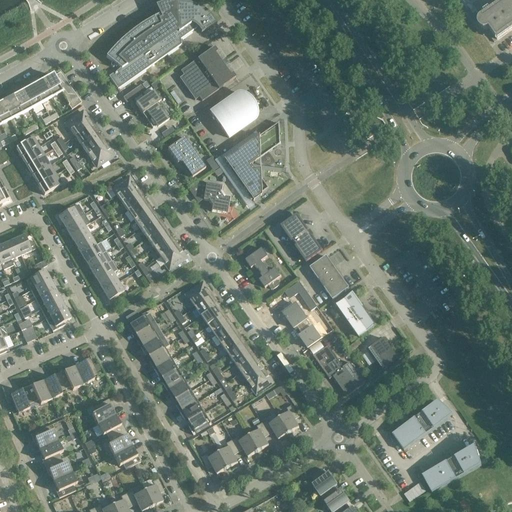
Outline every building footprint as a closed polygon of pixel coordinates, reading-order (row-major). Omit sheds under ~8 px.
[(511,0),(478,0),(472,5),(480,17),(478,19),(477,22),(477,23),(477,25),(478,27),(480,29),(483,30),(486,30),(489,29),(497,41),(511,29),(511,0)] [(179,3),(176,4),(170,5),(168,5),(170,14),(163,17),(162,14),(157,16),(154,18),(149,21),(145,23),(139,27),(136,29),(131,32),(128,35),(123,39),(119,43),(116,46),(112,50),(109,53),(108,55),(106,57),(120,69),(109,77),(117,90),(181,45),(180,40),(197,28),(198,29),(201,34),(217,24),(215,21),(213,19),(211,17),(209,15),(206,12),(204,10),(201,9),(199,8),(197,7),(194,6),(191,5),(188,4),(186,4),(184,4),(182,3),(179,3)] [(202,102),(235,78),(232,74),(230,75),(224,67),(227,66),(223,60),(220,62),(215,54),(217,53),(214,48),(180,72),(183,76),(179,79),(194,101),(199,98),(202,102)] [(78,99),(60,73),(53,77),(62,92),(62,93),(69,105),(78,99)] [(43,79),(41,80),(52,98),(62,93),(62,92),(53,77),(53,76),(49,78),(49,77),(47,78),(44,78),(43,79)] [(52,98),(41,80),(39,81),(38,82),(37,83),(36,84),(35,85),(36,86),(32,87),(42,104),(52,98)] [(42,104),(32,87),(29,89),(29,88),(27,89),(25,90),(23,90),(21,91),(32,110),(42,104)] [(32,110),(21,91),(20,92),(18,93),(17,94),(16,95),(15,96),(15,97),(12,98),(21,115),(32,110)] [(135,104),(142,115),(144,117),(152,129),(156,127),(157,129),(169,121),(167,119),(170,116),(162,104),(153,92),(135,104)] [(210,113),(228,139),(253,121),(255,119),(256,117),(256,115),(256,112),(255,110),(254,107),(253,105),(252,103),(251,101),(249,100),(249,99),(248,98),(246,97),(244,96),(244,95),(242,95),(240,94),(239,94),(238,94),(237,94),(236,95),(235,95),(210,113)] [(21,115),(12,98),(9,100),(9,99),(7,100),(5,100),(3,101),(1,102),(11,121),(21,115)] [(81,104),(78,99),(69,105),(68,106),(71,110),(81,104)] [(11,121),(1,102),(0,102),(0,124),(1,126),(11,121)] [(57,113),(49,118),(52,122),(59,118),(57,113)] [(66,125),(75,137),(92,125),(83,113),(66,125)] [(52,122),(49,118),(42,122),(44,126),(52,122)] [(278,124),(258,137),(258,136),(224,160),(224,161),(223,162),(251,203),(253,202),(254,203),(261,198),(261,196),(266,193),(266,192),(268,191),(262,183),(263,183),(260,178),(260,170),(251,171),(248,167),(279,145),(278,124)] [(36,125),(29,129),(31,133),(38,129),(36,125)] [(98,135),(92,125),(75,137),(81,146),(98,135)] [(31,133),(29,129),(21,133),(23,137),(31,133)] [(357,137),(353,131),(344,137),(348,143),(357,137)] [(46,141),(51,137),(52,137),(49,133),(43,137),(46,141)] [(105,144),(98,135),(81,146),(88,156),(105,144)] [(15,136),(8,139),(10,144),(13,142),(17,140),(15,136)] [(60,138),(56,141),(60,147),(64,144),(60,138)] [(178,164),(180,164),(194,154),(184,139),(184,138),(167,150),(177,164),(178,164)] [(10,144),(8,139),(0,143),(2,148),(10,144)] [(16,149),(21,159),(38,148),(33,139),(16,149)] [(58,149),(54,143),(50,146),(54,152),(58,149)] [(114,156),(105,144),(88,156),(97,168),(114,156)] [(44,158),(38,148),(21,159),(27,168),(44,158)] [(62,155),(58,149),(54,152),(58,158),(62,155)] [(205,169),(194,154),(180,164),(182,164),(183,165),(192,178),(191,178),(192,178),(205,169)] [(50,167),(44,158),(27,168),(33,177),(50,167)] [(70,167),(66,161),(62,164),(66,170),(70,167)] [(81,170),(77,163),(73,166),(77,172),(81,170)] [(55,176),(50,167),(33,177),(38,186),(55,176)] [(74,173),(70,167),(66,170),(70,176),(74,173)] [(220,169),(215,172),(218,177),(223,174),(220,169)] [(61,186),(55,176),(38,186),(44,196),(61,186)] [(112,190),(121,203),(138,191),(129,178),(112,190)] [(224,198),(222,196),(220,193),(221,187),(205,185),(203,201),(208,202),(210,204),(212,206),(211,212),(227,215),(229,199),(224,198)] [(0,204),(8,200),(3,190),(0,191),(0,204)] [(144,200),(138,191),(121,203),(127,212),(144,200)] [(151,209),(144,200),(127,212),(134,221),(151,209)] [(104,205),(100,208),(104,214),(108,211),(104,205)] [(78,206),(73,209),(58,218),(64,227),(79,219),(83,216),(78,206)] [(157,219),(151,209),(134,221),(140,231),(157,219)] [(306,264),(323,252),(312,236),(313,235),(309,230),(308,231),(297,215),(280,227),(306,264)] [(84,228),(79,219),(64,227),(70,237),(84,228)] [(164,228),(157,219),(140,231),(147,240),(164,228)] [(90,237),(84,228),(70,237),(75,246),(90,237)] [(170,237),(164,228),(147,240),(154,249),(170,237)] [(24,237),(14,241),(21,257),(35,251),(31,242),(27,244),(24,237)] [(96,246),(90,237),(75,246),(81,255),(96,246)] [(177,247),(170,237),(154,249),(160,258),(177,247)] [(21,257),(14,241),(4,246),(11,261),(21,257)] [(100,243),(96,246),(81,255),(86,264),(106,253),(100,243)] [(11,261),(4,246),(0,247),(0,263),(1,266),(11,261)] [(186,259),(177,247),(160,258),(169,271),(186,259)] [(259,271),(259,272),(267,267),(266,266),(265,266),(264,266),(261,262),(268,258),(262,250),(257,253),(255,251),(254,250),(252,249),(251,250),(248,252),(248,253),(246,253),(246,255),(247,256),(249,259),(245,261),(251,269),(254,267),(255,268),(256,269),(257,269),(257,270),(258,270),(259,270),(259,271)] [(111,262),(106,253),(86,264),(92,274),(111,262)] [(310,269),(332,301),(349,289),(326,257),(310,269)] [(117,271),(111,262),(92,274),(98,283),(112,274),(117,271)] [(267,268),(267,267),(259,272),(260,273),(261,274),(261,275),(261,276),(261,277),(262,277),(262,279),(259,281),(265,289),(268,287),(270,289),(271,290),(273,291),(274,290),(277,288),(277,287),(278,287),(279,285),(278,284),(278,283),(276,281),(281,277),(276,269),(269,274),(266,270),(267,270),(267,269),(267,268)] [(149,275),(145,269),(141,272),(145,278),(149,275)] [(30,279),(35,289),(50,281),(45,271),(30,279)] [(118,283),(112,274),(98,283),(103,292),(118,283)] [(55,291),(50,281),(35,289),(31,292),(36,301),(55,291)] [(124,293),(118,283),(103,292),(109,302),(124,293)] [(186,296),(195,308),(212,296),(203,284),(186,296)] [(60,301),(55,291),(36,301),(41,311),(60,301)] [(336,306),(359,339),(376,327),(353,295),(336,306)] [(219,306),(212,296),(195,308),(202,318),(219,306)] [(26,305),(22,297),(18,299),(14,300),(19,309),(26,305)] [(65,310),(60,301),(41,311),(46,320),(65,310)] [(302,335),(303,335),(300,338),(308,349),(321,340),(313,328),(296,305),(293,307),(291,304),(289,304),(284,307),(284,310),(286,312),(283,314),(294,330),(297,327),(298,328),(298,329),(299,329),(299,330),(299,331),(300,332),(300,333),(301,334),(302,335)] [(225,315),(219,306),(202,318),(208,327),(225,315)] [(71,320),(65,310),(46,320),(52,333),(57,330),(65,326),(64,324),(71,320)] [(179,311),(174,314),(178,320),(183,317),(179,311)] [(140,317),(137,312),(126,318),(129,323),(140,317)] [(150,314),(146,317),(128,327),(131,333),(134,332),(137,337),(157,325),(150,314)] [(232,324),(225,315),(208,327),(215,336),(232,324)] [(33,328),(30,322),(19,327),(22,333),(27,331),(33,328)] [(329,323),(324,327),(330,335),(334,332),(329,323)] [(238,334),(232,324),(215,336),(222,346),(238,334)] [(169,347),(157,325),(137,337),(140,342),(138,344),(144,355),(147,353),(150,359),(166,349),(169,347)] [(37,339),(33,328),(27,331),(32,342),(37,339)] [(32,342),(27,331),(22,333),(26,344),(32,342)] [(245,343),(238,334),(222,346),(228,355),(245,343)] [(384,339),(370,349),(369,348),(367,350),(367,351),(368,350),(383,371),(398,360),(384,339)] [(251,352),(245,343),(228,355),(235,364),(251,352)] [(358,344),(348,351),(351,355),(361,348),(358,344)] [(329,380),(330,380),(329,379),(332,376),(333,377),(344,370),(328,346),(314,356),(313,356),(329,380)] [(172,360),(166,349),(150,359),(153,364),(151,365),(154,371),(172,360)] [(258,362),(251,352),(235,364),(241,374),(258,362)] [(84,363),(74,368),(83,386),(94,381),(92,378),(97,375),(90,359),(83,362),(84,363)] [(179,371),(172,360),(154,371),(158,377),(160,375),(163,380),(179,371)] [(265,371),(258,362),(241,374),(248,383),(265,371)] [(349,364),(350,365),(344,370),(333,377),(347,397),(365,384),(350,363),(349,364)] [(83,386),(74,368),(64,373),(64,371),(58,374),(65,390),(71,388),(72,392),(83,386)] [(185,382),(179,371),(163,380),(166,385),(164,387),(167,393),(185,382)] [(273,383),(265,371),(248,383),(257,395),(273,383)] [(65,390),(58,374),(52,376),(52,378),(43,382),(51,401),(62,396),(60,393),(65,390)] [(51,401),(43,382),(33,387),(32,385),(26,388),(33,404),(38,402),(40,406),(51,401)] [(192,392),(185,382),(167,393),(171,398),(173,397),(176,402),(192,392)] [(33,404),(26,388),(20,390),(21,392),(10,396),(18,415),(29,411),(28,407),(33,404)] [(198,403),(192,392),(176,402),(179,407),(177,409),(180,414),(198,403)] [(237,399),(233,393),(229,396),(233,402),(237,399)] [(92,416),(97,426),(115,417),(110,407),(112,406),(108,400),(92,408),(95,414),(92,416)] [(205,414),(198,403),(180,414),(184,420),(186,418),(189,423),(205,414)] [(453,417),(438,403),(392,435),(404,452),(453,417)] [(289,413),(279,419),(289,435),(299,428),(293,419),(298,416),(292,406),(286,409),(289,413)] [(211,425),(205,414),(189,423),(192,429),(190,430),(193,436),(211,425)] [(120,426),(115,417),(97,426),(103,436),(106,434),(109,440),(125,431),(122,425),(120,426)] [(289,435),(279,419),(270,425),(267,421),(262,424),(268,434),(273,431),(279,441),(289,435)] [(268,434),(262,424),(257,427),(259,431),(249,437),(258,453),(269,447),(263,437),(268,434)] [(35,441),(39,451),(58,442),(53,431),(49,433),(47,428),(30,435),(33,442),(35,441)] [(128,437),(125,431),(109,440),(112,445),(108,447),(113,457),(132,447),(126,438),(128,437)] [(258,453),(249,437),(240,442),(237,438),(232,441),(238,452),(243,449),(248,458),(258,453)] [(92,441),(85,444),(88,450),(95,447),(92,441)] [(238,452),(232,441),(226,444),(229,449),(219,454),(227,470),(238,464),(233,455),(238,452)] [(62,453),(58,442),(39,451),(43,461),(42,461),(44,467),(61,460),(59,455),(62,453)] [(137,457),(132,447),(113,457),(119,468),(123,466),(126,471),(141,462),(138,456),(137,457)] [(481,467),(475,447),(422,476),(432,494),(481,467)] [(227,470),(219,454),(209,459),(207,455),(201,458),(207,469),(212,466),(217,475),(227,470)] [(63,465),(61,460),(44,467),(47,473),(49,473),(53,483),(72,474),(67,464),(63,465)] [(326,475),(322,469),(311,477),(315,483),(312,485),(320,497),(324,495),(323,495),(334,487),(335,487),(337,486),(328,474),(326,475)] [(77,485),(72,474),(53,483),(58,492),(56,493),(59,500),(75,492),(73,487),(77,485)] [(154,487),(144,492),(152,508),(162,503),(158,493),(163,491),(158,480),(152,483),(154,487)] [(323,495),(324,495),(327,500),(324,502),(330,511),(335,511),(336,511),(346,504),(347,504),(349,503),(340,491),(338,492),(335,487),(334,487),(323,495)] [(143,511),(152,508),(144,492),(134,497),(132,492),(126,495),(131,506),(136,503),(140,511),(143,511)] [(131,506),(126,495),(121,498),(122,502),(112,506),(114,511),(127,511),(126,508),(131,506)]
